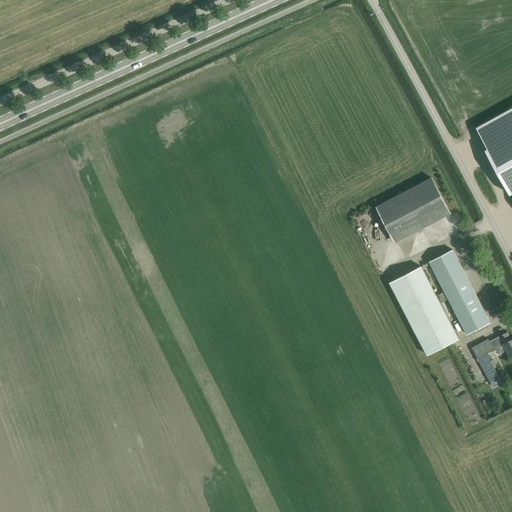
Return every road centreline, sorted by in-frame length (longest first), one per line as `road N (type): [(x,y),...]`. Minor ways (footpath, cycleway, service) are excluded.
road 1 (unclassified): [(511,265),(371,0)]
road 2 (primary): [(0,123),(271,0)]
road 3 (unclassified): [(0,103),(229,0)]
